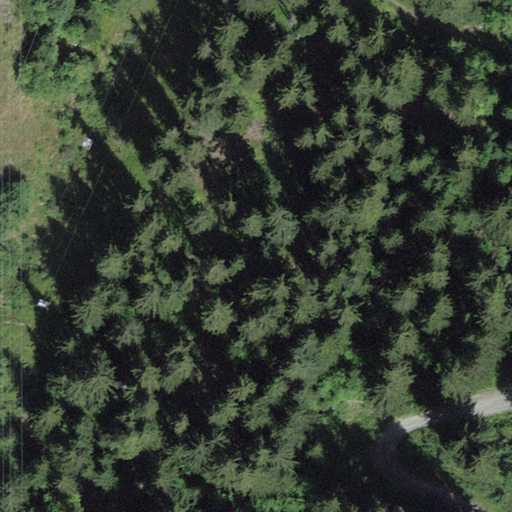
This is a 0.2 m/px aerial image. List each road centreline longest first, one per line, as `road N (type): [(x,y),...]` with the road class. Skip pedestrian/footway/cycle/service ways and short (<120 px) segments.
road 1 (track): [(468,511),(410,484),(390,465),(391,441),(418,421),(511,401)]
road 2 (track): [(511,47),(450,36),(382,0)]
